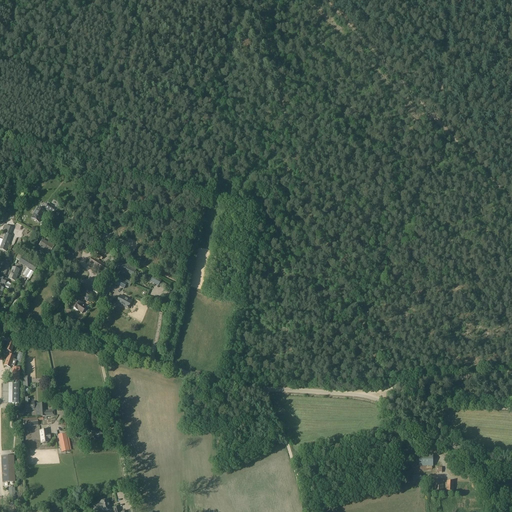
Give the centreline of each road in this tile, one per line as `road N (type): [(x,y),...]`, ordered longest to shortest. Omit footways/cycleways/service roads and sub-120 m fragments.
road 1 (unclassified): [(511,498),(442,436),(370,392),(244,386),(0,315)]
road 2 (track): [(260,0),(304,200),(360,299),(364,328),(419,397),(511,406)]
road 3 (track): [(511,200),(327,0)]
road 4 (track): [(360,299),(447,129)]
road 5 (unknown): [(51,429),(61,405),(43,329),(61,297),(96,276)]
road 6 (unknown): [(99,345),(126,476),(123,501)]
road 7 (track): [(366,288),(511,270)]
road 8 (track): [(511,374),(405,384),(375,395)]
road 9 (track): [(264,389),(306,511)]
